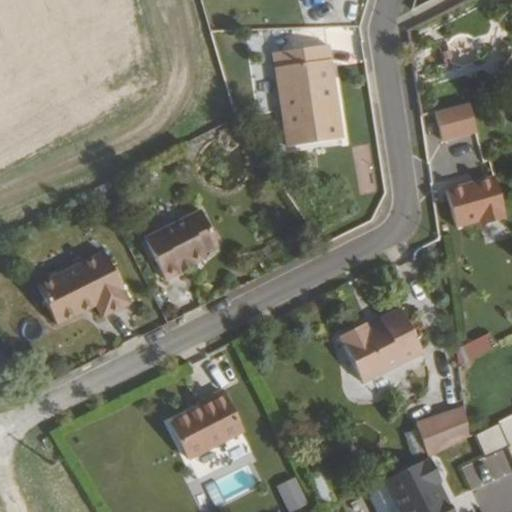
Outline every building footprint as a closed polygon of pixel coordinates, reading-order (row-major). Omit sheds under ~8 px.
[(340,134),(327,38),(273,48),(286,143),(340,134)] [(442,142),(478,135),(472,104),(435,111),(442,142)] [(458,232),(509,219),(498,176),(447,189),(458,232)] [(213,243),(197,209),(140,235),(160,277),(175,270),(174,266),(185,260),(201,253),(199,249),(213,243)] [(124,300),(99,248),(32,281),(51,320),(90,301),(96,313),(124,300)] [(187,264),(185,260),(174,266),(175,270),(187,264)] [(417,352),(395,308),(375,318),(378,324),(364,331),(360,323),(334,335),(357,381),(417,352)] [(463,344),(469,360),(497,350),(491,334),(463,344)] [(236,430),(216,390),(202,397),(204,402),(196,406),(164,421),(182,457),(236,430)] [(204,402),(202,397),(193,401),(196,406),(204,402)] [(457,442),(453,405),(405,428),(407,431),(419,456),(421,460),(457,442)] [(407,431),(394,438),(406,462),(419,456),(407,431)] [(50,447),(44,437),(37,441),(43,451),(50,447)] [(212,504),(261,489),(254,466),(205,481),(212,504)] [(287,511),(295,511),(309,505),(295,478),(275,488),(287,511)]
